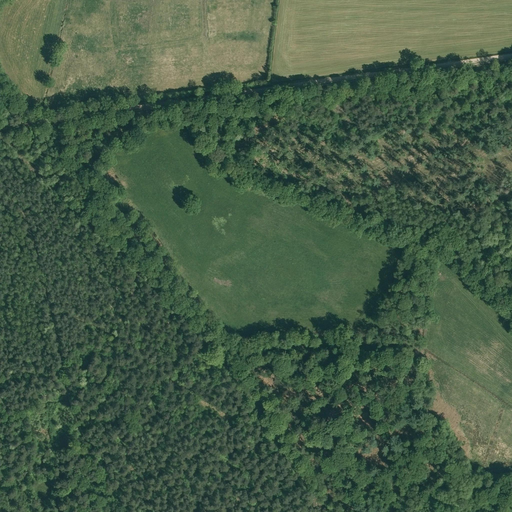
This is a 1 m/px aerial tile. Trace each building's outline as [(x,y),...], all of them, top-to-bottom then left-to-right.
[(101,35),(101,32),(104,32),(105,25),(96,25),(95,35),(101,35)] [(179,33),(174,34),(174,39),(183,39),(182,29),(179,30),(179,33)] [(76,35),(73,35),(74,31),(69,30),(67,36),(75,38),(76,35)] [(83,74),(82,67),(74,68),(75,75),(83,74)] [(61,68),(59,75),(65,77),(68,71),(61,68)]
